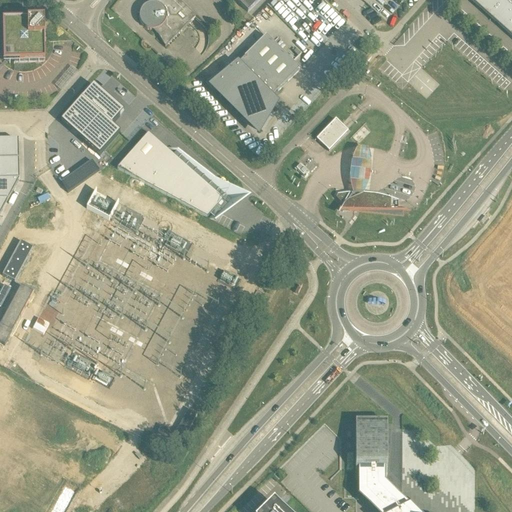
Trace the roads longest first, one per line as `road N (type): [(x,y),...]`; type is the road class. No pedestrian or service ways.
road 1 (secondary): [(341,325),(326,353),(182,511)]
road 2 (secondary): [(204,511),(364,342)]
road 3 (tertiary): [(258,185),(103,51)]
road 4 (secondary): [(511,132),(394,265)]
road 5 (secondary): [(397,339),(511,451)]
road 6 (secondary): [(414,284),(511,162)]
road 7 (secondary): [(511,422),(413,323)]
road 8 (unclassified): [(103,51),(51,113),(33,123),(0,119)]
road 9 (unclassified): [(344,91),(258,185)]
